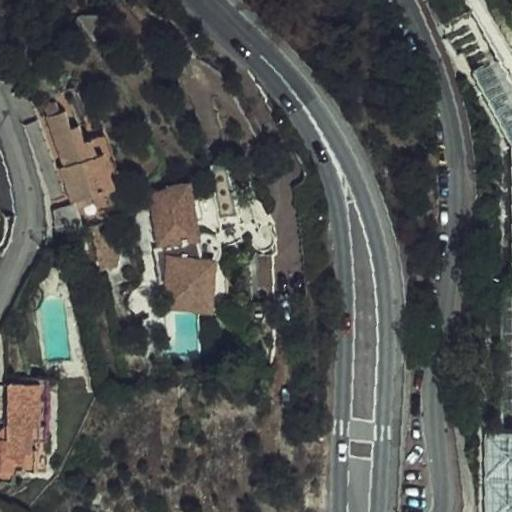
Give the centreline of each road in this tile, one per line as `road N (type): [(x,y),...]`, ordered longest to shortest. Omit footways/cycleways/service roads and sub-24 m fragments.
road 1 (primary): [(357,511),(363,248),(339,170),(294,97),(201,0)]
road 2 (residential): [(445,511),(451,482),(442,392),(458,182),(448,108),(405,0)]
road 3 (residential): [(0,111),(22,179),(25,233),(0,293)]
